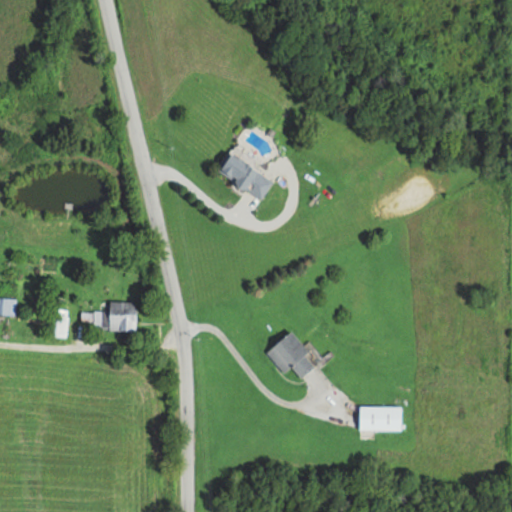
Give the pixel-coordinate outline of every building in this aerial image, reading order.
[(272,177),(226,154),(216,173),(262,197),(272,177)] [(15,297),(0,297),(0,313),(15,313),(15,297)] [(134,330),(134,301),(107,301),(107,330),(134,330)] [(67,308),(47,308),(46,336),(66,336),(67,308)] [(283,372),(290,366),(300,378),(317,363),(288,331),(265,351),(283,372)] [(400,405),(358,405),(358,430),(400,430),(400,405)]
